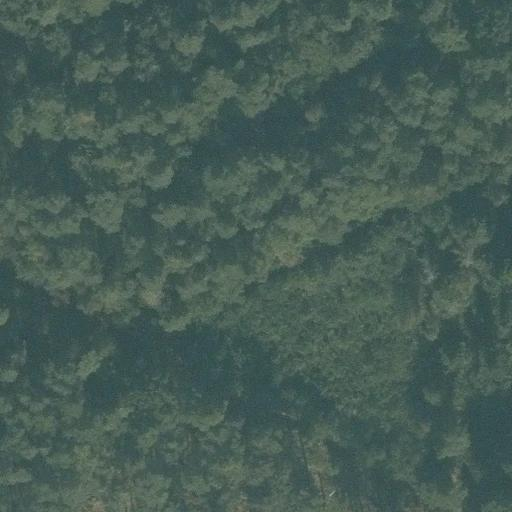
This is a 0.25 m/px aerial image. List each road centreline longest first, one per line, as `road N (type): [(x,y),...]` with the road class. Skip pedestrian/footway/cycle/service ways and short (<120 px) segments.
road 1 (track): [(136,336),(511,131)]
road 2 (track): [(164,349),(455,511)]
road 3 (track): [(164,349),(70,511)]
road 4 (track): [(0,259),(136,336)]
